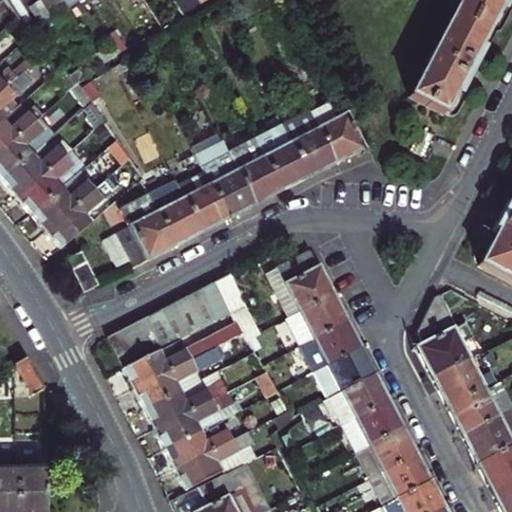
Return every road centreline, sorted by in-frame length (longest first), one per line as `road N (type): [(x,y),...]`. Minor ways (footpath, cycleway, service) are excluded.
road 1 (residential): [(59,339),(279,227),(347,219)]
road 2 (residential): [(395,321),(399,366),(473,511)]
road 3 (residential): [(59,339),(142,511)]
road 4 (residential): [(443,228),(511,99)]
